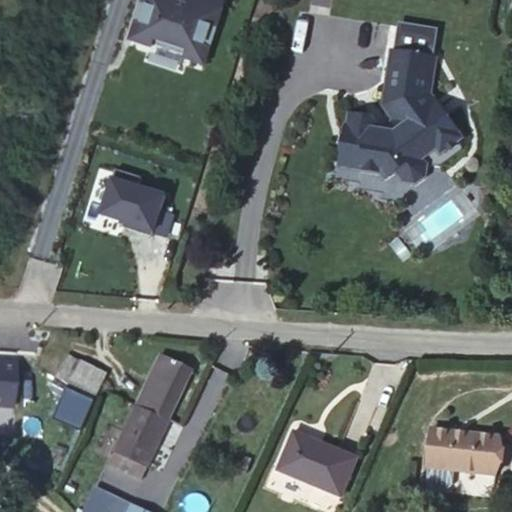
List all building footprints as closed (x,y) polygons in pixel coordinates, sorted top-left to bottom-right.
[(184,57),(204,63),(224,1),(219,0),(144,0),(131,39),(153,46),(155,39),(186,49),(184,57)] [(437,58),(391,51),(382,106),(393,121),(388,124),(394,132),(385,138),(370,117),(348,113),(341,149),(363,153),(359,170),(379,173),(383,179),(394,171),(401,182),(414,185),(424,177),(427,164),(437,166),(461,149),(457,143),(463,139),(431,94),(437,58)] [(363,153),(341,149),(338,166),(359,170),(363,153)] [(80,360),(67,354),(56,379),(69,385),(80,360)] [(162,354),(137,406),(169,420),(193,369),(162,354)] [(0,406),(9,407),(12,361),(0,359),(0,406)] [(107,373),(80,360),(69,385),(96,397),(107,373)] [(169,420),(137,406),(122,438),(113,434),(106,448),(115,452),(110,465),(141,480),(159,443),(169,420)] [(180,425),(169,420),(159,443),(169,448),(180,425)] [(495,475),(499,437),(433,429),(428,467),(430,467),(428,482),(432,488),(447,489),(452,485),(454,470),(495,475)] [(356,459),(294,432),(278,470),(340,496),(356,459)] [(77,505),(88,510),(97,489),(87,484),(77,505)] [(144,511),(97,489),(88,510),(86,511),(144,511)]
